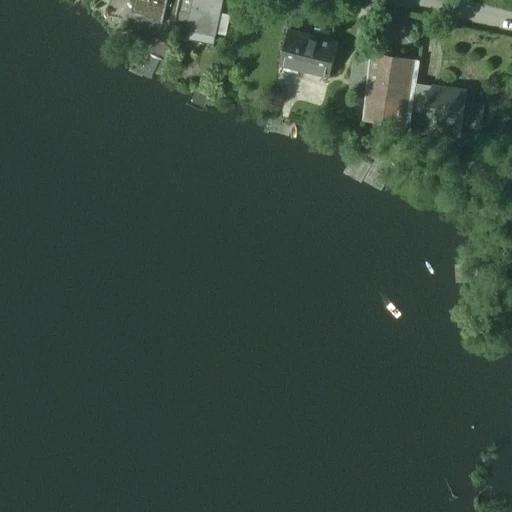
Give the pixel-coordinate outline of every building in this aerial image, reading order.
[(134,0),(132,10),(145,14),(144,18),(162,22),(164,17),(176,21),(177,15),(178,11),(180,0),(134,0)] [(180,0),(178,11),(186,13),(189,14),(192,0),(180,0)] [(184,36),(213,43),(215,31),(219,14),(221,0),(192,0),(189,14),(184,36)] [(174,27),(182,29),(186,13),(178,11),(177,15),(176,21),(174,27)] [(215,31),(224,33),(227,15),(219,14),(215,31)] [(307,71),(329,77),(338,42),(288,30),(281,59),(308,65),(307,71)] [(367,80),(379,81),(382,56),(371,54),(359,52),(355,78),(367,80)] [(364,109),(401,114),(406,81),(409,60),(382,56),(379,81),(367,80),(366,92),(364,109)] [(280,64),(307,71),(308,65),(281,59),(280,64)] [(409,60),(406,81),(417,83),(420,62),(409,60)] [(411,124),(413,111),(417,83),(406,81),(401,114),(399,122),(411,124)] [(432,85),(417,83),(413,111),(428,113),(432,85)] [(462,126),(467,90),(432,85),(428,113),(435,114),(434,122),(462,126)] [(464,125),(475,127),(478,103),(468,101),(464,125)] [(363,117),(399,122),(401,114),(364,109),(363,117)] [(462,126),(434,122),(433,132),(460,135),(462,126)]
